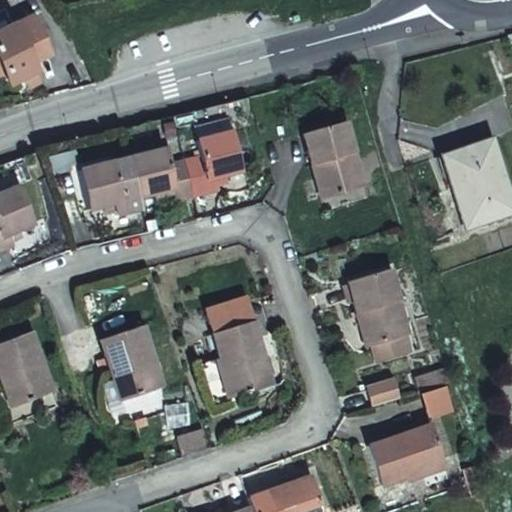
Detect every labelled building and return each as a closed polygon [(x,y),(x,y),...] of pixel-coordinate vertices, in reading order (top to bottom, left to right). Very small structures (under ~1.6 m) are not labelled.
[(47,50),(27,14),(10,24),(2,8),(0,8),(0,74),(3,73),(8,83),(25,75),(28,81),(37,76),(29,60),(47,50)] [(185,180),(192,213),(217,208),(216,203),(215,196),(227,194),(242,190),(230,136),(193,145),(200,177),(185,180)] [(459,187),(472,227),(511,213),(511,203),(491,141),(443,156),(454,189),(459,187)] [(324,185),(334,217),(369,206),(348,142),(308,155),(318,187),(324,185)] [(134,191),(138,213),(153,209),(164,207),(165,214),(166,219),(192,213),(185,180),(169,184),(165,166),(130,173),(130,176),(134,191)] [(141,224),(138,213),(134,191),(130,176),(112,179),(112,177),(79,183),(88,223),(103,220),(114,217),(116,224),(117,230),(141,224)] [(328,219),(334,217),(324,185),(318,187),(328,219)] [(467,229),(472,227),(459,187),(454,189),(467,229)] [(0,258),(15,253),(13,247),(11,241),(23,236),(36,232),(22,194),(0,202),(0,258)] [(228,201),(227,194),(215,196),(216,203),(228,201)] [(155,216),(165,214),(164,207),(153,209),(155,216)] [(105,227),(116,224),(114,217),(103,220),(105,227)] [(25,243),(23,236),(11,241),(13,247),(25,243)] [(371,330),(381,364),(386,377),(420,366),(416,353),(395,288),(355,300),(365,332),(371,330)] [(376,366),(381,364),(371,330),(365,332),(376,366)] [(217,346),(232,388),(237,386),(245,409),(280,397),(258,333),(217,346)] [(123,379),(132,407),(169,395),(149,336),(106,350),(117,382),(123,379)] [(10,384),(20,414),(56,400),(34,340),(0,352),(0,375),(4,387),(10,384)] [(126,409),(132,407),(123,379),(117,382),(126,409)] [(15,416),(20,414),(10,384),(4,387),(15,416)] [(237,386),(232,388),(227,390),(235,412),(245,409),(237,386)] [(428,409),(458,399),(454,388),(425,397),(428,409)] [(391,501),(432,487),(430,480),(451,472),(440,439),(377,460),(391,501)] [(430,480),(432,487),(433,490),(455,483),(451,472),(430,480)] [(493,507),(489,495),(485,481),(472,484),(477,500),(480,511),(493,507)] [(259,511),(327,511),(320,487),(258,508),(259,511)]
